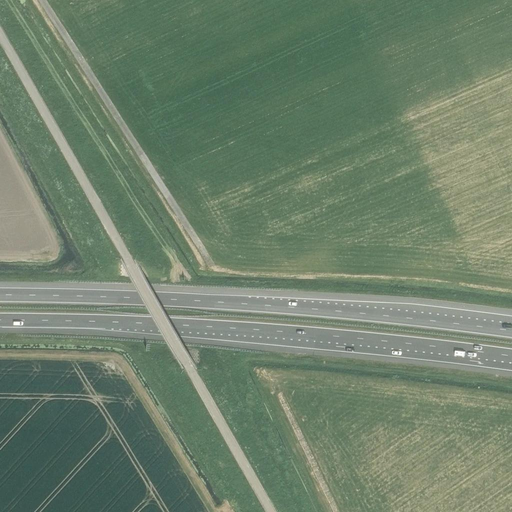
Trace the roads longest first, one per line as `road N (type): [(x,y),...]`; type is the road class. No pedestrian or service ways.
road 1 (unclassified): [(270,511),(0,39)]
road 2 (motorway): [(511,331),(166,297),(0,292)]
road 3 (motorway): [(0,320),(277,331),(511,357)]
